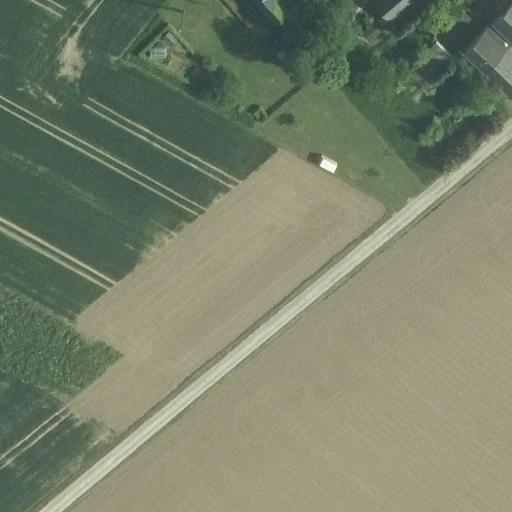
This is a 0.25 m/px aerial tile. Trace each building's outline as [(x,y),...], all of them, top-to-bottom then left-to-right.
[(290,9),(281,0),(260,0),(276,19),(289,8),(289,9),(290,9)] [(298,0),(281,0),(290,9),(298,0)] [(375,0),(391,18),(412,0),(375,0)] [(511,0),(503,0),(496,8),(501,12),(494,20),(495,21),(487,29),(486,28),(465,50),(487,71),(511,44),(511,0)] [(382,17),(363,33),(369,40),(388,24),(382,17)] [(303,37),(292,25),(281,36),(292,48),(303,37)] [(437,42),(411,68),(427,84),(429,85),(454,59),(437,42)] [(511,44),(487,71),(509,91),(511,87),(511,44)] [(427,84),(411,68),(402,78),(418,94),(427,84)]
